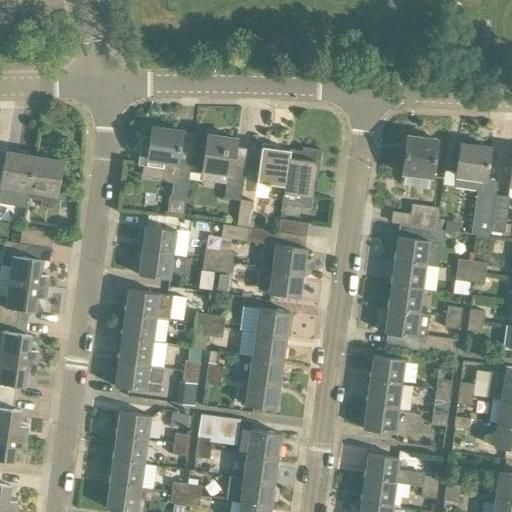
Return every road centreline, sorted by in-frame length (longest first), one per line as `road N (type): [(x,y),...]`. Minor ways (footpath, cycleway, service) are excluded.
road 1 (residential): [(57,511),(101,188),(106,135),(99,84)]
road 2 (residential): [(311,511),(367,92)]
road 3 (residential): [(99,84),(367,92)]
road 4 (residential): [(511,100),(367,92)]
